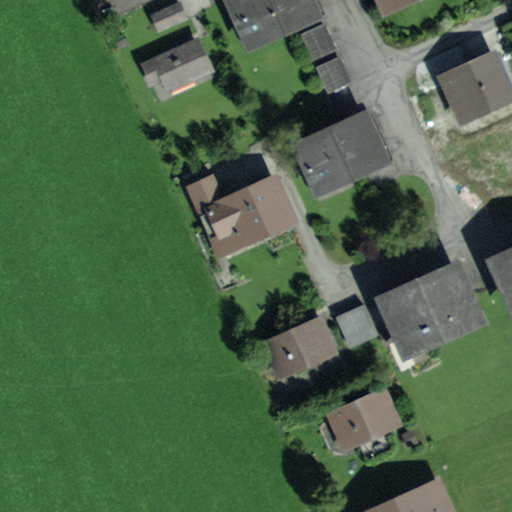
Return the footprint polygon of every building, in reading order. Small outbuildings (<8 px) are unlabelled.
[(243,0),(236,4),(253,40),(323,8),(319,0),(243,0)] [(180,3),(153,16),(159,30),(187,18),(180,3)] [(335,50),(324,24),(303,33),(315,59),(335,50)] [(198,42),(146,65),(153,82),(164,77),(168,86),(194,74),(196,77),(211,70),(198,42)] [(350,83),(338,57),(318,66),(330,92),(350,83)] [(493,61),(450,81),(465,115),(508,95),(493,61)] [(304,149),(321,186),(391,154),(381,133),(371,137),(364,122),(304,149)] [(187,188),(218,255),(292,221),(274,180),(225,202),(213,176),(187,188)] [(511,259),(498,265),(511,296),(511,259)] [(387,303),(405,346),(476,315),(457,272),(387,303)] [(366,307),(352,313),(365,341),(379,335),(366,307)] [(352,313),(339,319),(352,347),(365,341),(352,313)] [(319,323),(269,346),(282,374),(332,351),(319,323)] [(384,395),(334,417),(347,446),(359,440),(362,447),(388,436),(384,429),(397,423),(384,395)] [(447,511),(437,489),(398,506),(400,511),(447,511)]
